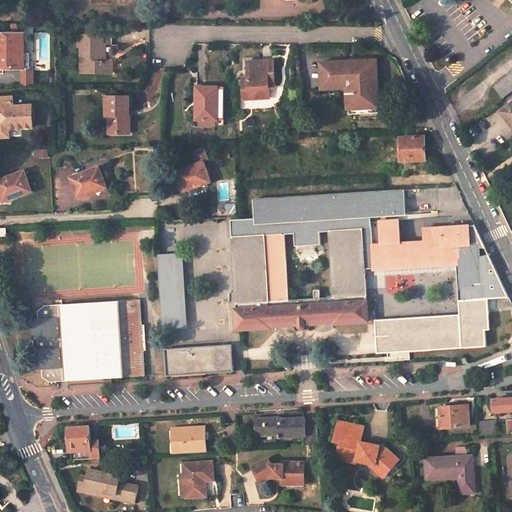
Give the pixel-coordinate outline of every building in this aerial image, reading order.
[(0,34),(0,69),(24,69),(23,53),(23,33),(0,34)] [(80,36),(81,73),(112,73),(112,61),(105,62),(102,62),(102,44),(101,35),(80,36)] [(246,60),(248,99),(260,98),(260,94),(270,94),(269,85),(275,84),(273,58),(246,60)] [(321,62),(322,88),(347,87),(348,111),(373,110),(373,92),(378,91),(376,60),(321,62)] [(20,85),(33,85),(34,70),(20,70),(20,85)] [(511,72),(493,88),(501,98),(511,89),(511,72)] [(194,104),(194,118),(202,118),(215,118),(218,118),(218,85),(197,86),(197,104),(194,104)] [(105,96),(105,115),(107,115),(113,115),(113,132),(130,132),(128,95),(105,96)] [(0,137),(10,137),(9,129),(32,128),(31,105),(12,106),(12,96),(0,97),(0,137)] [(511,120),(511,103),(501,111),(507,119),(510,117),(511,120)] [(399,137),(401,160),(410,160),(410,156),(425,155),(424,136),(399,137)] [(194,164),(174,171),(181,191),(210,181),(203,162),(210,160),(205,145),(189,151),(194,164)] [(71,179),(79,199),(106,187),(99,168),(71,179)] [(0,180),(0,192),(3,200),(32,190),(25,171),(0,180)] [(402,188),(255,200),(256,219),(257,224),(369,215),(404,212),(402,188)] [(231,220),(231,237),(282,233),(283,233),(294,232),(294,246),(319,244),(319,232),(328,229),(362,227),(366,267),(375,267),(373,244),(369,215),(257,224),(256,219),(231,220)] [(373,244),(375,267),(457,263),(459,247),(470,247),(470,233),(470,226),(424,228),(425,241),(394,243),(392,218),(379,219),(380,244),(373,244)] [(475,229),(470,226),(470,233),(470,247),(459,247),(457,263),(459,314),(374,319),(375,354),(485,347),(485,331),(489,331),(488,299),(507,298),(475,229)] [(368,321),(368,294),(366,267),(362,227),(328,229),(334,297),(321,298),(320,290),(314,290),(315,298),(289,300),(289,289),(287,289),(283,233),(282,233),(231,237),(234,304),(228,304),(231,330),(270,327),(271,326),(335,321),(335,323),(368,321)] [(172,328),(167,253),(156,254),(161,329),(172,328)] [(174,253),(167,253),(172,328),(180,328),(174,253)] [(137,302),(59,308),(42,309),(35,315),(36,323),(29,323),(30,344),(35,343),(36,353),(31,353),(33,374),(40,373),(41,381),(48,385),(65,384),(142,379),(142,378),(137,302)] [(231,345),(165,349),(166,376),(233,372),(231,345)] [(511,398),(492,400),(493,412),(511,410),(511,398)] [(436,407),(436,427),(469,425),(468,405),(436,407)] [(295,419),(277,420),(277,418),(258,419),(259,436),(278,435),(277,431),(283,431),(283,434),(283,437),(296,437),(307,436),(308,445),(310,445),(319,444),(318,426),(310,427),(307,427),(306,418),(295,419)] [(497,433),(497,421),(479,422),(480,434),(497,433)] [(362,442),(356,441),(359,426),(339,422),(334,442),(340,443),(337,458),(358,462),(358,460),(368,462),(378,464),(389,473),(390,474),(401,459),(383,444),(379,449),(372,448),(373,444),(362,442)] [(362,442),(365,428),(359,426),(356,441),(362,442)] [(187,454),(207,452),(206,427),(173,429),(173,444),(186,444),(187,454)] [(91,428),(69,429),(71,461),(100,459),(99,442),(91,443),(91,428)] [(186,444),(173,444),(174,454),(187,454),(186,444)] [(457,477),(459,493),(474,493),(471,456),(435,458),(423,459),(425,480),(437,479),(457,477)] [(305,461),(282,461),(282,463),(270,463),(268,458),(252,466),(260,481),(271,476),(274,476),(282,476),(282,480),(282,482),(294,482),(294,477),(305,477),(305,461)] [(185,474),(187,498),(207,496),(206,481),(215,480),(213,461),(184,463),(185,474)] [(378,464),(368,462),(387,478),(390,474),(389,473),(378,464)] [(87,490),(118,496),(117,500),(136,504),(140,487),(126,483),(126,479),(122,478),(123,473),(107,469),(107,474),(104,473),(91,471),(90,478),(87,490)] [(87,490),(90,478),(83,477),(80,493),(87,494),(117,500),(118,496),(87,490)]
